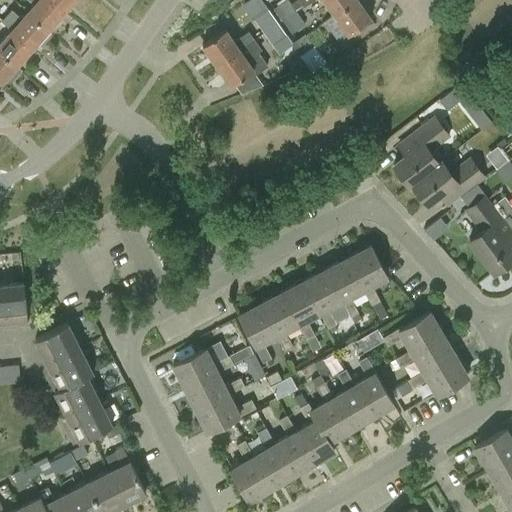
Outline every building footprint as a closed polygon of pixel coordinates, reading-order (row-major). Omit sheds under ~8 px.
[(29,11),(49,29),(65,11),(52,0),(28,0),(34,5),(29,11)] [(52,0),(65,11),(74,0),(52,0)] [(285,0),(274,9),(284,23),(292,18),(290,15),(296,10),(288,0),(285,0)] [(324,0),(335,14),(354,0),(324,0)] [(349,34),(372,18),(359,0),(354,0),(335,14),(325,21),(339,41),(349,34)] [(33,47),(49,29),(29,11),(23,17),(13,8),(2,20),(13,29),(33,47)] [(292,18),(284,23),(291,34),(306,24),(296,10),(290,15),(292,18)] [(269,11),(256,20),(266,34),(272,29),(270,26),(277,21),(269,11)] [(286,35),(278,23),(277,21),(270,26),(272,29),(266,34),(273,44),(286,35)] [(33,47),(13,29),(0,43),(0,49),(18,65),(33,47)] [(203,45),(218,66),(255,39),(249,30),(234,40),(226,29),(203,45)] [(302,56),(315,48),(305,34),(292,44),(301,57),(302,56)] [(255,39),(218,66),(232,86),(254,70),(256,72),(267,64),(258,50),(262,48),(255,39)] [(0,81),(2,83),(8,76),(13,80),(22,69),(18,65),(0,49),(0,81)] [(470,51),(453,60),(459,71),(476,62),(470,51)] [(441,113),(464,98),(457,87),(433,102),(441,113)] [(450,135),(436,117),(398,146),(405,156),(395,164),(411,185),(413,183),(440,162),(431,150),(450,135)] [(511,156),(511,135),(502,144),(511,156)] [(510,179),(511,176),(511,158),(498,144),(487,154),(510,179)] [(442,161),(440,162),(413,183),(428,203),(452,184),(460,195),(484,176),(471,158),(451,173),(442,161)] [(511,247),(502,235),(511,228),(494,205),(485,194),(467,207),(484,230),(470,240),(494,272),(511,258),(511,247)] [(511,204),(505,196),(494,205),(511,228),(511,227),(511,204)] [(371,286),(387,278),(370,246),(347,257),(364,290),(363,290),(371,307),(380,302),(371,286)] [(364,290),(347,257),(326,269),(343,301),(341,302),(350,318),(358,313),(350,297),(363,290),(364,290)] [(343,301),(326,269),(304,280),(321,312),(320,313),(328,329),(336,325),(328,309),(341,302),(343,301)] [(321,312),(304,280),(282,291),(299,324),(298,324),(306,341),(314,336),(306,320),(320,313),(321,312)] [(0,321),(9,321),(9,327),(28,325),(24,283),(0,285),(0,321)] [(299,324),(282,291),(261,303),(277,335),(275,336),(284,352),(293,348),(284,331),(298,324),(299,324)] [(277,335),(261,303),(238,314),(253,342),(251,342),(262,363),(271,359),(262,343),(275,336),(277,335)] [(404,338),(410,350),(440,333),(429,314),(403,328),(403,327),(382,339),(386,347),(404,338)] [(74,444),(112,425),(88,378),(93,375),(67,324),(35,340),(49,369),(43,372),(71,426),(66,428),(74,444)] [(422,370),(423,372),(453,356),(440,333),(410,350),(394,359),(398,368),(416,358),(422,370)] [(217,371),(218,373),(234,365),(230,356),(214,364),(206,348),(174,364),(185,387),(217,371)] [(412,387),(427,379),(436,394),(465,378),(453,356),(423,372),(422,370),(407,379),(412,387)] [(354,385),(372,416),(393,403),(377,376),(378,376),(366,357),(358,362),(366,377),(354,385)] [(0,385),(21,383),(19,366),(0,367),(0,385)] [(277,370),(267,375),(271,384),(282,378),(277,370)] [(333,397),(352,428),(372,416),(354,385),(345,370),(336,375),(345,390),(333,397)] [(185,387),(196,409),(228,393),(229,395),(246,387),(242,378),(225,387),(218,373),(217,371),(185,387)] [(275,383),(281,395),(300,387),(294,374),(275,383)] [(317,418),(331,441),(352,428),(333,397),(332,397),(323,382),(316,387),(325,402),(311,410),(307,403),(299,408),(308,423),(317,418)] [(228,393),(196,409),(208,431),(236,417),(236,418),(257,408),(253,399),(236,408),(229,395),(228,393)] [(274,443),(293,475),(314,462),(295,431),(286,416),(278,421),(287,435),(274,443)] [(317,418),(308,423),(295,431),(314,462),(336,449),(331,441),(317,418)] [(253,456),(272,488),(293,475),(274,443),(265,428),(257,434),(266,448),(253,456)] [(476,447),(488,469),(511,454),(511,439),(506,430),(476,447)] [(250,501),(272,488),(253,456),(244,441),(236,446),(245,461),(231,469),(250,501)] [(71,451),(75,459),(88,453),(83,443),(70,450),(71,451)] [(121,465),(108,472),(124,504),(146,493),(124,448),(115,453),(121,465)] [(77,463),(75,459),(71,451),(49,462),(52,466),(56,474),(77,463)] [(511,454),(488,469),(500,490),(511,482),(511,454)] [(26,468),(31,478),(43,471),(38,462),(26,468)] [(18,484),(31,478),(26,468),(13,475),(18,484)] [(108,511),(124,504),(108,472),(86,483),(101,511),(108,511)] [(511,482),(500,490),(511,509),(511,482)] [(101,511),(86,483),(65,493),(74,511),(101,511)] [(40,497),(47,511),(74,511),(65,493),(54,499),(48,487),(38,492),(40,497)] [(18,508),(20,511),(47,511),(40,497),(18,508)]
